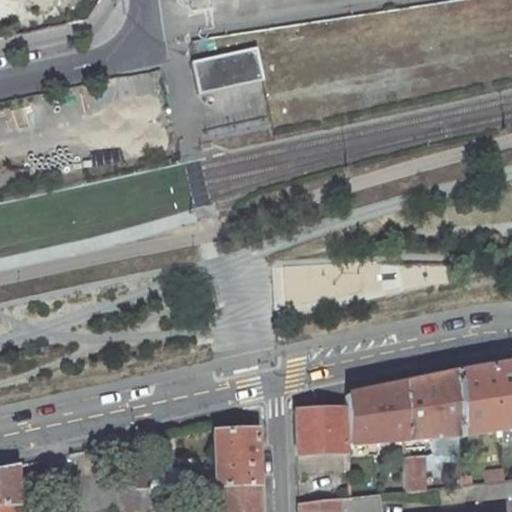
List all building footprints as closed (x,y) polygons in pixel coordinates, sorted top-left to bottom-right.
[(0,0),(0,22),(87,11),(94,0),(0,0)] [(256,46),(189,61),(196,92),(263,78),(256,46)] [(511,364),(511,363),(454,373),(456,438),(511,429),(511,364)] [(399,384),(403,442),(431,440),(431,450),(440,450),(441,463),(458,462),(456,438),(454,373),(399,384)] [(399,384),(344,396),(344,412),(346,412),(347,446),(403,442),(399,384)] [(340,410),(294,412),(295,456),(342,454),(341,446),(347,446),(346,412),(344,412),(340,412),(340,410)] [(212,432),(214,487),(222,486),(257,485),(255,431),(212,432)] [(342,454),(295,456),(296,472),(347,470),(346,454),(342,454)] [(420,459),(403,460),(402,460),(403,494),(422,492),(420,459)] [(133,463),(134,489),(149,489),(148,463),(133,463)] [(0,511),(257,511),(257,485),(222,486),(222,511),(25,511),(26,509),(16,510),(15,466),(0,469),(0,511)] [(482,473),(484,485),(502,483),(501,471),(482,473)] [(379,511),(378,495),(348,499),(297,504),(296,511),(379,511)]
